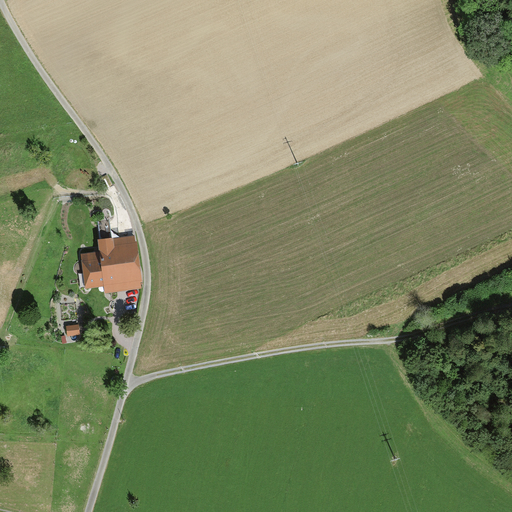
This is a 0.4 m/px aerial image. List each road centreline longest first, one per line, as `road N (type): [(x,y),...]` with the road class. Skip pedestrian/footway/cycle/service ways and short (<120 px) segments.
road 1 (residential): [(86,511),(146,268),(131,209),(108,166),(0,6)]
road 2 (track): [(122,388),(330,345),(392,342),(511,308)]
road 3 (track): [(415,336),(511,409)]
